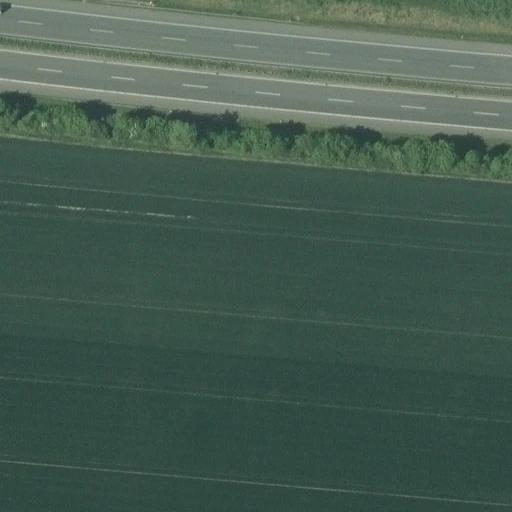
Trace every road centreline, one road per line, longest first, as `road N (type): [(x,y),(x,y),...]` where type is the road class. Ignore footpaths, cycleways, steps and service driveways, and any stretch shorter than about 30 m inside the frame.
road 1 (motorway): [(511,64),(0,10)]
road 2 (motorway): [(0,56),(511,108)]
